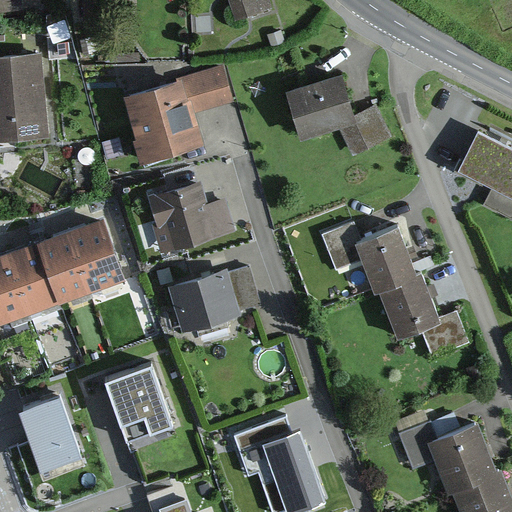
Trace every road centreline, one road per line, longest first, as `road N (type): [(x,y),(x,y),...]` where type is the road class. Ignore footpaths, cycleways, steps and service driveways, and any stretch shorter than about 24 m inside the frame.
road 1 (residential): [(511,383),(406,103),(404,59),(413,32)]
road 2 (residential): [(256,195),(368,511)]
